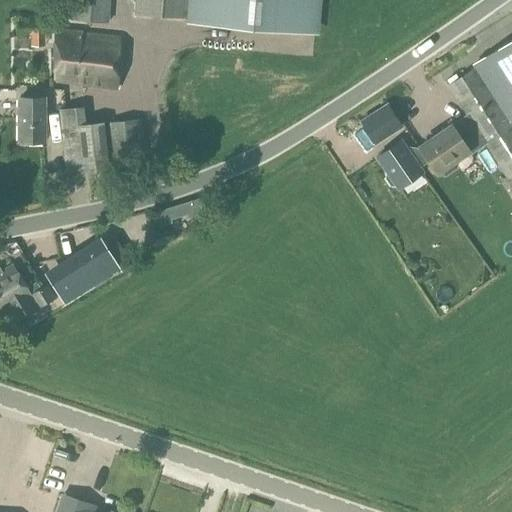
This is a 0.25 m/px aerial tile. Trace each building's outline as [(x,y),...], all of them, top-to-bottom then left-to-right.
[(109,22),(110,0),(72,0),(71,20),(109,22)] [(187,19),(188,0),(135,0),(134,14),(187,19)] [(191,0),(190,19),(311,29),(313,0),(191,0)] [(30,35),(31,45),(45,46),(45,27),(37,26),(37,21),(18,21),(18,34),(30,35)] [(90,35),(84,30),(55,29),(54,81),(116,88),(120,37),(90,35)] [(511,40),(474,65),(475,68),(511,125),(511,40)] [(446,87),(468,120),(484,145),(511,188),(511,125),(475,68),(446,87)] [(45,143),(45,98),(19,97),(18,143),(45,143)] [(362,121),(376,142),(401,125),(387,104),(362,121)] [(67,172),(108,168),(104,122),(86,124),(84,106),(60,109),(67,172)] [(146,173),(140,119),(108,122),(112,177),(146,173)] [(469,155),(484,145),(468,120),(453,129),(451,125),(419,147),(437,173),(467,153),(469,155)] [(422,172),(401,141),(378,156),(389,173),(386,175),(386,178),(390,184),(394,185),(396,183),(398,187),(422,172)] [(44,146),(46,166),(59,164),(57,145),(44,146)] [(119,267),(100,235),(43,272),(63,303),(119,267)] [(0,272),(0,313),(7,309),(15,323),(55,299),(47,285),(30,294),(13,265),(0,272)]
